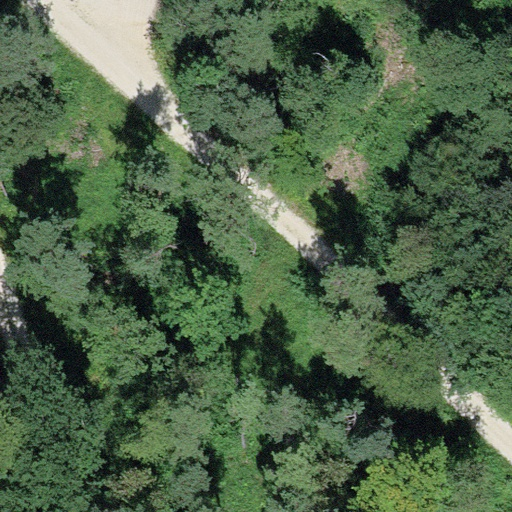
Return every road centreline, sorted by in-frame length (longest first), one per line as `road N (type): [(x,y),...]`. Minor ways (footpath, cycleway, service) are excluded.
road 1 (track): [(34,0),(303,226),(511,445)]
road 2 (track): [(0,296),(70,511)]
